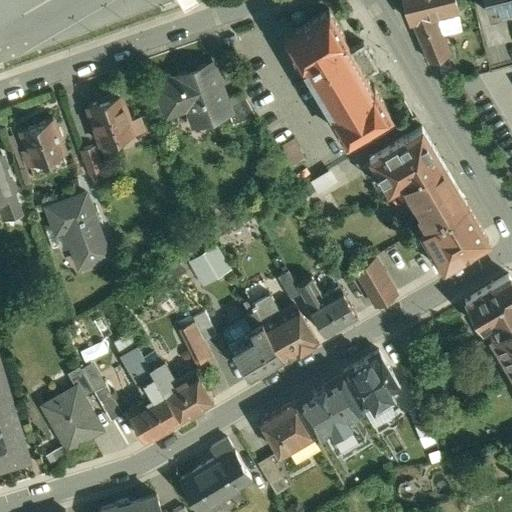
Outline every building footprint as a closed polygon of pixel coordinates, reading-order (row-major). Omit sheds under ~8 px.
[(455,0),(404,0),(409,18),(411,17),(433,12),(457,5),(455,0)] [(511,0),(485,0),(488,10),(511,4),(511,0)] [(328,5),(283,32),(300,60),(302,59),(330,106),(327,108),(344,136),(390,108),(373,81),(371,82),(364,71),(377,63),(362,38),(349,46),(342,34),(345,33),(328,5)] [(450,48),(433,12),(411,17),(429,57),(450,48)] [(211,59),(176,71),(177,75),(155,83),(165,113),(169,112),(168,109),(166,110),(164,102),(185,94),(195,122),(228,111),(230,110),(225,96),(211,59)] [(243,90),(225,96),(230,110),(228,111),(232,122),(256,113),(243,90)] [(113,95),(86,104),(100,142),(142,127),(138,114),(129,118),(122,100),(115,102),(113,95)] [(53,115),(21,127),(27,145),(24,146),(34,175),(62,165),(57,152),(65,149),(53,115)] [(407,133),(406,131),(399,135),(400,137),(370,155),(379,171),(383,178),(381,180),(386,189),(405,178),(441,157),(422,124),(407,133)] [(278,144),(287,163),(306,154),(297,135),(278,144)] [(93,143),(81,147),(89,171),(101,166),(93,143)] [(356,163),(351,154),(332,165),(346,191),(362,181),(365,185),(370,182),(368,178),(379,171),(370,155),(356,163)] [(0,195),(13,191),(12,190),(15,185),(12,178),(7,175),(0,156),(0,195)] [(441,157),(405,178),(421,206),(417,208),(426,224),(466,200),(441,157)] [(85,191),(47,204),(48,207),(47,207),(52,220),(53,219),(53,221),(49,223),(58,245),(71,240),(79,262),(107,252),(85,191)] [(426,224),(419,227),(430,245),(425,248),(430,257),(435,254),(442,265),(488,238),(466,200),(426,224)] [(217,244),(190,261),(203,283),(230,267),(217,244)] [(346,272),(334,252),(323,259),(334,278),(346,272)] [(375,253),(354,265),(376,303),(397,291),(375,253)] [(296,282),(287,267),(277,273),(290,295),(300,289),(296,282)] [(511,272),(509,268),(464,295),(482,328),(490,323),(493,330),(511,319),(511,272)] [(310,275),(296,282),(300,289),(304,295),(312,290),(317,286),(310,275)] [(339,284),(316,298),(312,290),(304,295),(326,333),(357,314),(351,304),(356,302),(350,292),(345,295),(339,284)] [(295,300),(278,310),(267,292),(252,301),(255,307),(284,357),(317,338),(295,300)] [(284,357),(255,307),(227,324),(224,326),(224,329),(225,332),(251,376),(284,357)] [(205,310),(193,316),(195,320),(204,338),(216,332),(205,310)] [(511,319),(493,330),(487,333),(511,371),(511,319)] [(195,320),(180,327),(196,359),(210,352),(203,338),(204,338),(195,320)] [(123,350),(138,376),(151,368),(147,361),(136,342),(123,350)] [(379,347),(342,369),(364,405),(385,393),(401,384),(379,347)] [(163,352),(147,361),(151,368),(164,360),(167,359),(163,352)] [(93,358),(81,365),(95,388),(94,388),(98,396),(110,389),(93,358)] [(164,360),(151,368),(158,380),(162,387),(171,382),(166,373),(170,371),(164,360)] [(79,364),(69,370),(77,385),(84,393),(93,388),(79,364)] [(151,368),(138,376),(145,388),(147,387),(158,380),(151,368)] [(171,382),(162,387),(180,417),(212,399),(208,391),(212,389),(205,377),(201,379),(195,368),(171,382)] [(0,465),(27,457),(0,371),(0,465)] [(338,372),(297,395),(317,431),(331,423),(333,428),(350,418),(347,414),(359,407),(338,372)] [(158,380),(147,387),(151,394),(127,407),(145,438),(180,417),(162,387),(158,380)] [(102,425),(84,393),(77,385),(46,403),(70,444),(102,425)] [(110,389),(98,396),(111,417),(123,411),(110,389)] [(385,393),(364,405),(373,421),(394,409),(385,393)] [(294,397),(260,417),(280,449),(288,445),(311,431),(313,429),(294,397)] [(421,403),(409,408),(420,435),(432,430),(421,403)] [(311,431),(288,445),(296,458),(319,444),(311,431)] [(227,436),(211,446),(216,454),(180,476),(200,510),(238,487),(237,484),(251,475),(227,436)] [(287,482),(269,454),(257,461),(275,489),(287,482)] [(162,511),(157,492),(119,504),(118,501),(98,506),(99,511),(162,511)] [(184,502),(173,509),(173,511),(189,511),(190,511),(184,502)]
